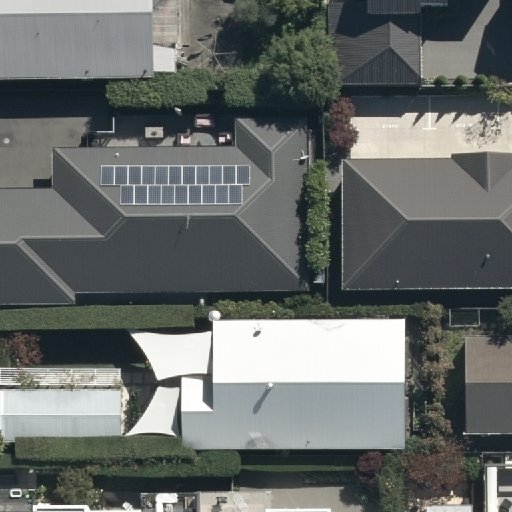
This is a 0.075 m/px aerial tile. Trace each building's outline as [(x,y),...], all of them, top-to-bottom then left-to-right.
[(0,0),(0,82),(155,80),(155,73),(184,72),(182,0),(0,0)] [(325,0),(327,76),(418,75),(416,0),(325,0)] [(0,305),(79,305),(79,293),(311,291),(310,118),(239,118),(239,148),(55,150),(56,191),(0,191),(0,305)] [(454,160),(345,160),(345,287),(511,286),(511,153),(454,154),(454,160)] [(407,450),(407,319),(212,320),(212,376),(186,377),(186,451),(407,450)] [(511,334),(468,335),(469,433),(511,432),(511,334)] [(123,443),(122,389),(2,390),(2,444),(123,443)] [(511,511),(511,463),(487,464),(486,511),(511,511)] [(333,511),(333,509),(93,509),(93,503),(40,503),(40,488),(0,488),(0,511),(333,511)]
